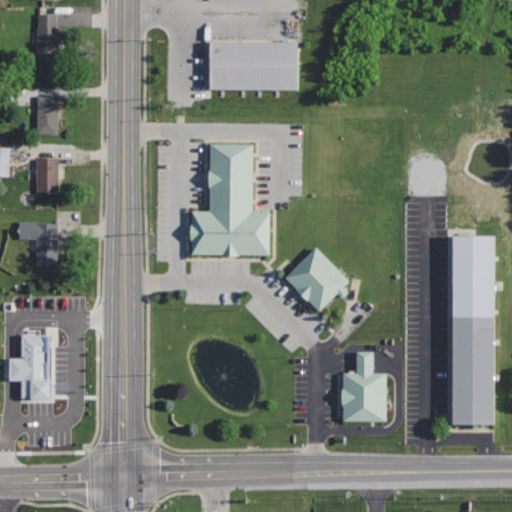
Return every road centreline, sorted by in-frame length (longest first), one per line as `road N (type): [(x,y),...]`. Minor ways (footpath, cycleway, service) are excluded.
road 1 (secondary): [(125,0),(122,479)]
road 2 (residential): [(511,471),(122,479)]
road 3 (residential): [(122,479),(0,480)]
